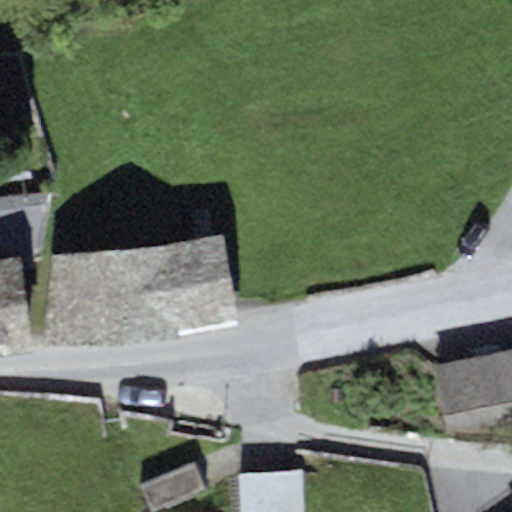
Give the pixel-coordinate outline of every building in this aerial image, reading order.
[(0,197),(0,261),(19,259),(39,258),(53,193),(0,197)] [(49,255),(46,345),(178,342),(179,331),(235,324),(223,237),(49,255)] [(0,355),(30,352),(19,259),(0,261),(0,355)] [(511,349),(426,365),(439,436),(511,423),(511,349)] [(194,465),(140,489),(150,511),(156,511),(206,490),(194,465)] [(304,511),(301,470),(236,475),(239,511),(304,511)]
